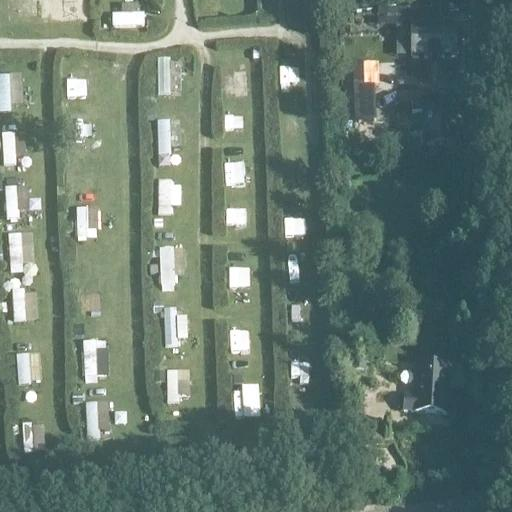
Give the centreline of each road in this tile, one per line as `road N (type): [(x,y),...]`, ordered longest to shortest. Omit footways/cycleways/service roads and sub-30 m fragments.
road 1 (unclassified): [(493,501),(478,159),(497,0)]
road 2 (unknown): [(159,44),(137,83),(132,115),(145,423)]
road 3 (unknown): [(211,36),(220,50),(220,410)]
road 4 (unknown): [(211,36),(270,30),(287,46),(294,261)]
road 5 (track): [(184,0),(185,35),(159,44),(0,49)]
